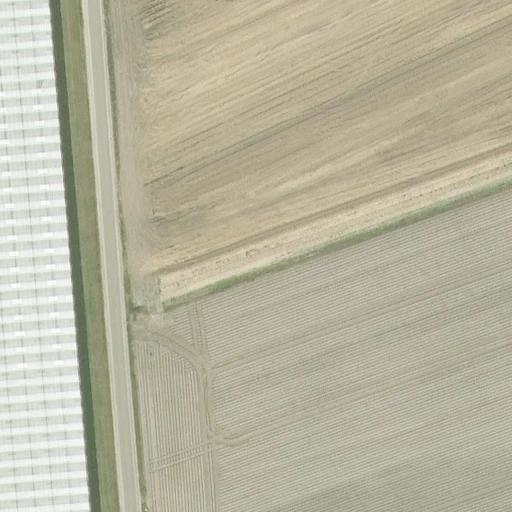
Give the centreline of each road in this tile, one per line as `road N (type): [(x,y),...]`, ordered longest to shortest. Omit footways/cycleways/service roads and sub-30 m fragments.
road 1 (unclassified): [(129,511),(89,0)]
road 2 (track): [(511,408),(292,470),(129,502)]
